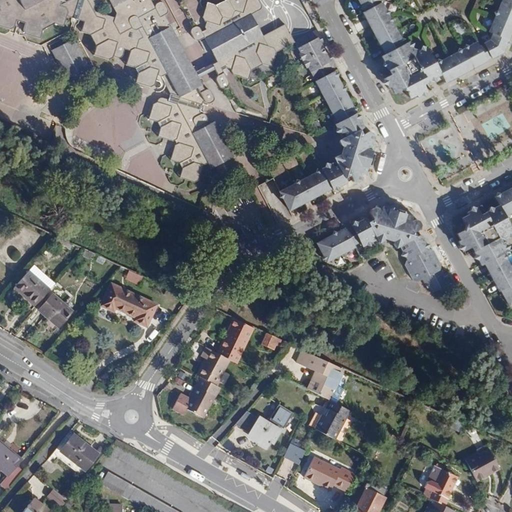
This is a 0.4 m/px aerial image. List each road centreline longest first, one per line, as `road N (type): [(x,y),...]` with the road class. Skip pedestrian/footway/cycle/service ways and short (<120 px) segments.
road 1 (residential): [(130,417),(227,269),(405,173)]
road 2 (tertiary): [(277,511),(164,448),(130,417)]
road 3 (residential): [(393,132),(321,0)]
road 4 (residential): [(432,211),(501,342)]
road 5 (tertiary): [(130,417),(97,412),(0,354)]
road 6 (residential): [(511,68),(393,132)]
